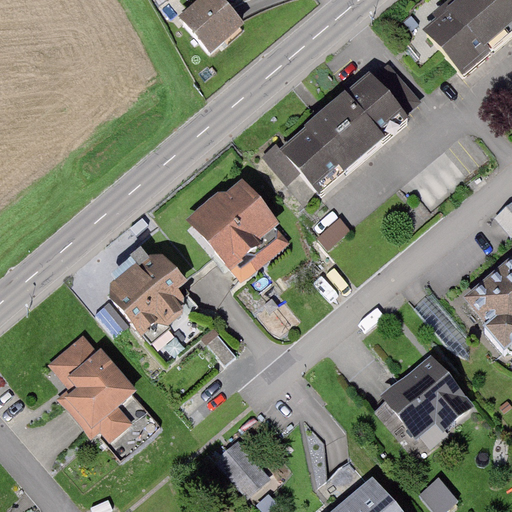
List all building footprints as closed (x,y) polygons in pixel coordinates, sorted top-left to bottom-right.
[(222,0),(204,0),(184,17),(210,47),(241,22),(222,0)] [(428,38),(464,80),(511,39),(511,0),(472,0),(456,14),(452,8),(437,21),(442,26),(428,38)] [(388,70),(285,157),(321,199),(407,127),(403,122),(420,108),(388,70)] [(286,167),(274,153),(265,160),(277,174),(286,167)] [(222,202),(193,226),(228,268),(238,267),(258,251),(268,251),(278,242),(278,234),(244,194),(232,204),(222,202)] [(511,208),(498,220),(511,236),(511,208)] [(350,234),(341,223),(320,242),(329,252),(350,234)] [(116,292),(115,305),(144,338),(156,327),(168,328),(180,317),(181,308),(174,300),(184,291),(162,266),(149,265),(142,258),(134,265),(140,272),(116,292)] [(511,267),(470,303),(492,329),(487,333),(506,356),(511,350),(511,267)] [(238,360),(218,337),(207,347),(226,370),(238,360)] [(133,395),(101,358),(96,363),(81,345),(59,365),(84,394),(73,404),(94,428),(133,395)] [(432,366),(376,413),(405,448),(437,422),(445,431),(470,410),(432,366)] [(273,479),(240,441),(217,461),(250,499),(273,479)] [(450,511),(459,505),(442,486),(427,499),(437,511),(450,511)] [(392,511),(374,491),(348,511),(392,511)]
